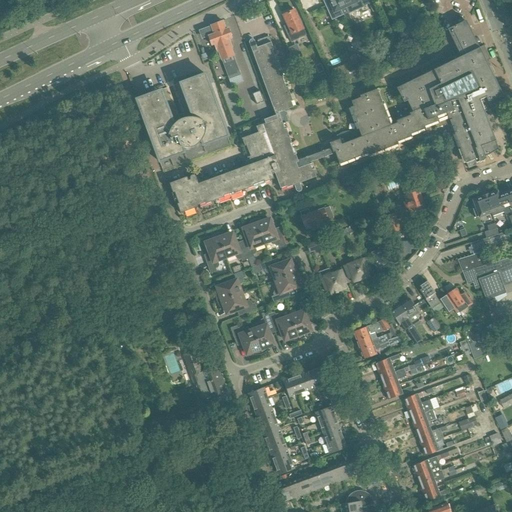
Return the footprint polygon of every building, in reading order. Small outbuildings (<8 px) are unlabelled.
[(323,0),(324,1),(326,7),(329,14),(332,20),(343,15),(347,22),(351,20),(347,12),(348,12),(345,7),(341,0),(323,0)] [(341,0),(345,7),(348,12),(347,12),(351,20),(355,19),(351,11),(359,8),(359,7),(363,6),(369,4),(373,12),(378,10),(373,0),(341,0)] [(284,28),(287,33),(291,42),(306,36),(294,10),(283,15),(288,26),(284,28)] [(331,148),(310,156),(312,161),(335,153),(336,155),(339,163),(341,163),(342,162),(342,163),(348,161),(352,159),(351,159),(353,158),(354,159),(354,158),(355,158),(354,157),(356,157),(356,158),(357,157),(366,154),(366,153),(367,153),(367,152),(368,155),(369,155),(370,155),(369,154),(371,154),(381,151),(381,150),(382,149),(383,150),(385,155),(399,150),(399,149),(397,144),(398,144),(397,142),(397,141),(399,140),(399,141),(403,140),(408,137),(410,136),(410,137),(411,136),(411,135),(410,133),(412,133),(422,130),(422,129),(423,128),(424,129),(425,129),(425,128),(424,125),(426,125),(426,126),(429,125),(434,122),(436,126),(436,128),(441,126),(446,124),(445,121),(447,120),(449,120),(451,125),(460,148),(461,148),(462,152),(461,153),(462,154),(464,160),(465,160),(465,159),(468,168),(477,165),(476,161),(479,160),(479,161),(480,161),(483,160),(485,158),(485,157),(484,157),(498,149),(484,111),(493,108),(494,107),(496,106),(497,104),(498,104),(499,101),(500,98),(500,97),(503,95),(498,86),(486,61),(491,59),(486,48),(484,45),(479,47),(466,20),(447,29),(449,32),(461,56),(459,57),(452,61),(397,88),(404,102),(406,101),(407,101),(409,105),(412,112),(411,112),(409,113),(410,114),(410,115),(403,118),(396,121),(397,123),(390,125),(387,117),(387,118),(386,116),(387,116),(386,113),(383,106),(382,106),(382,105),(382,104),(382,103),(381,104),(381,103),(381,102),(378,92),(377,92),(376,90),(360,96),(361,98),(355,100),(351,101),(352,102),(353,106),(352,107),(351,107),(352,109),(352,110),(351,110),(355,120),(356,120),(356,121),(356,122),(355,122),(356,122),(356,123),(357,122),(357,124),(357,125),(358,129),(351,132),(350,132),(349,132),(347,132),(345,132),(343,133),(342,133),(340,134),(338,136),(337,136),(339,139),(335,141),(329,143),(331,148)] [(226,30),(223,21),(211,26),(202,30),(205,38),(209,36),(212,45),(215,44),(218,52),(219,52),(221,60),(222,60),(228,77),(239,73),(233,56),(234,55),(231,47),(229,42),(232,41),(228,29),(226,30)] [(406,28),(409,35),(411,39),(414,47),(415,47),(427,41),(422,30),(419,22),(415,24),(407,27),(406,28)] [(442,49),(453,44),(447,33),(442,36),(443,39),(438,42),(442,49)] [(409,35),(394,42),(395,44),(399,54),(414,47),(411,39),(409,35)] [(186,177),(169,183),(180,213),(274,179),(272,174),(273,174),(274,173),(277,180),(280,189),(286,186),(287,188),(293,185),(294,185),(294,187),(296,190),(296,191),(297,191),(298,192),(299,192),(299,191),(300,191),(301,191),(301,190),(301,189),(301,188),(300,185),(299,183),(316,177),(313,169),(312,170),(311,168),(310,164),(308,164),(308,163),(312,161),(310,156),(298,160),(297,158),(295,154),(295,155),(294,155),(291,146),(290,144),(290,143),(291,143),(286,129),(285,129),(283,124),(285,123),(285,124),(286,123),(285,123),(287,122),(288,122),(286,115),(285,116),(284,113),(284,112),(285,112),(284,111),(289,109),(296,106),(296,105),(295,105),(295,106),(293,107),(292,105),(291,101),(292,101),(293,101),(291,97),(287,86),(286,87),(282,76),(283,75),(278,61),(277,61),(276,62),(275,57),(272,51),(273,50),(274,50),(269,36),(257,41),(258,43),(256,43),(255,43),(255,41),(254,41),(254,40),(253,40),(253,39),(252,39),(251,39),(251,40),(250,40),(249,41),(249,42),(249,43),(274,113),(275,115),(265,119),(264,120),(265,123),(256,126),(257,131),(258,132),(242,138),(242,140),(248,157),(247,157),(247,158),(248,158),(249,158),(249,160),(250,161),(251,164),(211,179),(198,184),(198,183),(195,177),(195,176),(194,176),(194,175),(193,175),(192,175),(191,175),(191,176),(190,176),(190,177),(190,178),(190,179),(190,180),(188,180),(187,178),(186,177)] [(293,60),(299,58),(294,46),(288,48),(293,60)] [(368,57),(373,68),(384,64),(379,52),(368,57)] [(363,73),(358,59),(331,70),(337,84),(363,73)] [(228,136),(205,74),(190,79),(194,89),(183,93),(193,118),(174,125),(165,100),(155,104),(151,94),(136,99),(159,162),(184,152),(182,147),(187,148),(191,148),(191,146),(193,145),(194,147),(198,144),(201,140),(203,145),(228,136)] [(264,102),(260,91),(259,91),(259,92),(253,94),(252,94),(256,104),(264,102)] [(448,179),(456,176),(452,164),(449,165),(448,179)] [(341,171),(338,172),(337,175),(338,178),(341,180),(344,178),(345,175),(344,172),(341,171)] [(367,186),(363,177),(345,185),(349,193),(367,186)] [(511,190),(503,194),(504,197),(500,199),(503,208),(511,204),(511,190)] [(410,214),(414,213),(415,217),(425,213),(424,209),(425,208),(419,191),(404,196),(406,202),(404,202),(406,209),(409,208),(410,214)] [(500,199),(497,191),(489,194),(488,195),(488,196),(485,197),(491,212),(492,216),(504,212),(503,208),(500,199)] [(491,212),(485,197),(483,198),(482,197),(481,197),(473,200),(476,208),(472,209),(476,218),(479,216),(479,217),(491,212)] [(333,219),(329,207),(310,214),(308,209),(300,212),(302,217),(301,217),(304,225),(306,225),(308,228),(311,227),(312,230),(327,224),(326,221),(333,219)] [(390,235),(401,231),(395,213),(384,217),(390,235)] [(255,219),(263,244),(272,240),(274,244),(277,246),(279,245),(280,247),(285,245),(280,231),(275,233),(269,219),(265,221),(264,220),(264,219),(260,218),(256,219),(255,219)] [(257,266),(253,257),(253,255),(255,254),(256,251),(255,247),(263,244),(255,219),(253,220),(249,222),(247,226),(248,227),(243,229),(248,243),(243,245),(248,259),(251,267),(257,266)] [(349,227),(346,221),(335,225),(334,225),(327,228),(330,234),(342,229),(349,227)] [(342,229),(344,235),(357,230),(354,224),(349,227),(342,229)] [(379,237),(385,235),(382,228),(376,230),(379,237)] [(487,238),(498,234),(496,228),(489,230),(484,232),(486,238),(487,238)] [(332,239),(344,235),(342,229),(330,234),(332,239)] [(248,259),(243,245),(237,247),(232,233),(227,235),(227,233),(223,232),(219,233),(217,233),(226,257),(235,254),(236,258),(239,259),(241,259),(242,261),(248,259)] [(477,241),(470,243),(471,245),(473,254),(481,252),(483,251),(507,244),(504,233),(504,232),(498,234),(487,238),(486,238),(481,240),(477,241)] [(217,261),(226,257),(217,233),(215,234),(212,236),(209,239),(210,240),(210,241),(205,243),(211,256),(205,259),(210,273),(216,271),(215,268),(217,267),(219,265),(217,261)] [(318,240),(321,247),(332,243),(330,235),(318,240)] [(322,252),(321,248),(318,241),(306,245),(309,253),(313,251),(314,255),(322,252)] [(378,271),(391,266),(383,246),(377,248),(378,250),(371,253),(378,271)] [(363,259),(360,251),(352,254),(355,262),(354,262),(361,280),(369,277),(368,272),(370,271),(365,257),(364,258),(363,259)] [(463,271),(474,267),(487,264),(483,251),(481,252),(458,259),(463,271)] [(511,257),(487,264),(474,267),(481,286),(490,310),(496,307),(497,303),(494,297),(505,292),(503,286),(511,282),(511,257)] [(275,281),(299,272),(299,270),(296,267),(293,264),(293,265),(292,265),(290,260),(276,265),(274,260),(260,265),(262,271),(264,270),(265,272),(268,273),(272,272),(275,281)] [(353,283),(361,280),(354,262),(345,265),(344,265),(349,279),(351,278),(353,283)] [(476,288),(481,286),(474,267),(463,271),(467,283),(473,281),(476,288)] [(338,292),(331,274),(328,268),(318,272),(325,291),(327,290),(329,295),(338,292)] [(331,274),(338,292),(346,288),(344,284),(346,283),(341,270),(340,270),(331,274)] [(217,302),(241,293),(238,284),(242,283),(243,280),(242,278),(245,277),(243,271),(228,277),(230,282),(217,287),(218,292),(217,293),(217,292),(216,296),(216,300),(217,302)] [(299,272),(275,281),(278,290),(274,291),(273,294),(274,296),(272,297),(274,303),(288,297),(286,292),(300,287),(298,282),(299,281),(300,282),(300,278),(300,274),(299,272)] [(441,304),(439,300),(437,297),(434,293),(435,292),(427,280),(420,286),(421,288),(419,289),(428,302),(428,303),(433,310),(441,304)] [(460,294),(456,288),(448,293),(449,293),(447,294),(455,307),(460,314),(463,312),(459,307),(465,302),(468,306),(473,304),(464,291),(460,294)] [(241,293),(217,302),(218,304),(220,307),(223,310),(223,309),(225,309),(226,314),(240,309),(242,314),(256,309),(254,303),(252,304),(251,302),(248,301),(244,302),(241,293)] [(441,304),(447,312),(455,307),(447,294),(439,300),(441,304)] [(415,327),(420,324),(417,318),(419,317),(417,314),(418,313),(409,299),(401,304),(407,312),(406,313),(415,327)] [(290,316),(299,340),(301,340),(304,337),(307,334),(306,334),(306,333),(311,331),(305,317),(311,315),(306,301),(300,303),(301,305),(299,306),(297,309),(299,313),(290,316)] [(422,339),(414,327),(415,327),(406,313),(407,312),(401,304),(391,310),(400,324),(404,330),(406,329),(415,344),(422,339)] [(299,340),(290,316),(281,319),(280,315),(277,314),(275,315),(274,313),(268,315),(273,329),(279,327),(284,341),(289,339),(289,340),(289,341),(293,341),(297,341),(299,340)] [(268,331),(273,329),(268,315),(263,317),(263,319),(261,320),(260,322),(262,327),(253,330),(262,354),(263,353),(267,351),(269,348),(268,346),(273,345),(268,331)] [(389,328),(394,326),(392,323),(388,325),(384,318),(377,322),(366,327),(365,327),(364,323),(363,323),(358,325),(357,326),(359,330),(353,332),(357,341),(370,336),(369,334),(376,331),(377,333),(383,331),(388,329),(389,328)] [(434,332),(440,328),(433,318),(427,322),(434,332)] [(262,354),(253,330),(244,333),(242,329),(240,328),(237,329),(236,326),(231,328),(236,343),(242,341),(247,354),(251,353),(252,354),(256,355),(260,355),(262,354)] [(357,341),(360,350),(381,342),(388,339),(393,337),(393,338),(399,335),(394,326),(389,328),(388,329),(390,333),(377,338),(375,334),(370,336),(357,341)] [(467,341),(468,345),(472,342),(479,342),(483,334),(479,329),(473,329),(472,326),(463,329),(467,341)] [(381,342),(360,350),(364,359),(377,354),(375,350),(381,348),(381,349),(390,345),(401,341),(399,335),(393,338),(393,337),(388,339),(381,342)] [(459,343),(460,345),(462,351),(470,348),(468,345),(467,341),(459,343)] [(200,371),(194,353),(192,354),(185,357),(201,402),(224,394),(214,368),(202,372),(200,371)] [(378,373),(392,367),(390,362),(399,358),(398,354),(374,363),(378,373)] [(413,362),(415,368),(423,366),(420,359),(413,362)] [(410,370),(415,368),(414,364),(394,372),(392,367),(378,373),(381,381),(405,372),(410,370)] [(314,370),(320,386),(330,382),(324,366),(314,370)] [(309,390),(320,386),(314,370),(303,374),(309,390)] [(397,380),(406,376),(405,372),(381,381),(384,390),(399,385),(397,380)] [(293,377),(299,394),(309,390),(303,374),(293,377)] [(289,397),(299,394),(293,377),(283,381),(289,397)] [(401,390),(399,385),(384,390),(388,400),(412,391),(410,387),(401,390)] [(251,404),(268,398),(264,387),(248,393),(251,404)] [(465,395),(463,389),(455,392),(457,398),(465,395)] [(481,402),(487,400),(484,391),(477,393),(481,402)] [(503,408),(511,403),(511,393),(499,400),(503,408)] [(421,403),(417,394),(404,399),(407,408),(421,403)] [(268,398),(251,404),(255,414),(271,408),(268,398)] [(433,409),(429,400),(421,403),(407,408),(411,418),(432,410),(433,409)] [(319,423),(335,417),(331,406),(315,412),(319,423)] [(259,424),(275,418),(271,408),(255,414),(259,424)] [(414,428),(428,422),(435,419),(432,410),(411,418),(414,428)] [(233,427),(241,424),(238,417),(230,420),(233,427)] [(335,417),(319,423),(322,433),(339,427),(335,417)] [(461,431),(476,426),(477,425),(474,417),(458,422),(461,431)] [(275,418),(259,424),(263,434),(279,428),(275,418)] [(431,432),(431,431),(428,422),(414,428),(418,437),(431,432)] [(326,443),(343,437),(339,427),(322,433),(326,443)] [(267,444),(283,438),(279,428),(263,434),(267,444)] [(421,446),(435,441),(443,437),(441,432),(440,428),(431,431),(431,432),(418,437),(421,446)] [(501,431),(506,443),(511,439),(507,428),(501,431)] [(489,437),(484,439),(485,442),(490,440),(493,446),(501,443),(497,433),(489,436),(489,437)] [(343,437),(326,443),(330,454),(346,447),(343,437)] [(283,438),(267,444),(270,455),(287,449),(283,438)] [(421,446),(425,455),(438,450),(441,449),(440,444),(436,445),(435,441),(421,446)] [(274,465),(290,459),(287,449),(270,455),(274,465)] [(447,452),(436,456),(438,460),(449,456),(447,452)] [(436,456),(412,465),(415,474),(415,475),(430,469),(439,466),(440,465),(438,460),(436,456)] [(348,461),(353,476),(363,472),(358,457),(348,461)] [(290,459),(274,465),(278,475),(294,469),(290,459)] [(343,480),(353,476),(348,461),(337,465),(343,480)] [(327,468),(333,483),(343,480),(337,465),(327,468)] [(430,469),(415,475),(419,483),(442,475),(443,474),(441,470),(440,465),(439,466),(430,469)] [(454,466),(441,470),(443,474),(448,472),(455,470),(456,470),(454,466)] [(322,487),(333,483),(327,468),(317,472),(322,487)] [(307,476),(312,491),(322,487),(317,472),(307,476)] [(442,475),(419,483),(422,493),(436,487),(435,482),(444,479),(443,474),(442,475)] [(302,495),(312,491),(307,476),(297,480),(302,495)] [(292,498),(302,495),(297,480),(289,483),(286,484),(292,498)] [(282,502),(292,498),(286,484),(284,484),(276,487),(282,502)] [(436,487),(422,493),(426,502),(449,493),(448,489),(438,493),(436,487)] [(345,503),(345,504),(360,501),(361,507),(373,505),(373,506),(373,507),(373,504),(373,502),(373,501),(372,499),(372,498),(371,497),(370,496),(369,495),(368,494),(367,493),(366,492),(365,492),(363,491),(361,491),(359,491),(358,491),(355,491),(354,492),(352,492),(351,493),(350,494),(349,495),(348,496),(347,497),(347,498),(346,500),(346,501),(345,503)] [(361,511),(362,511),(361,507),(360,501),(345,504),(339,505),(340,511),(361,511)] [(449,511),(446,503),(428,510),(429,511),(449,511)]
